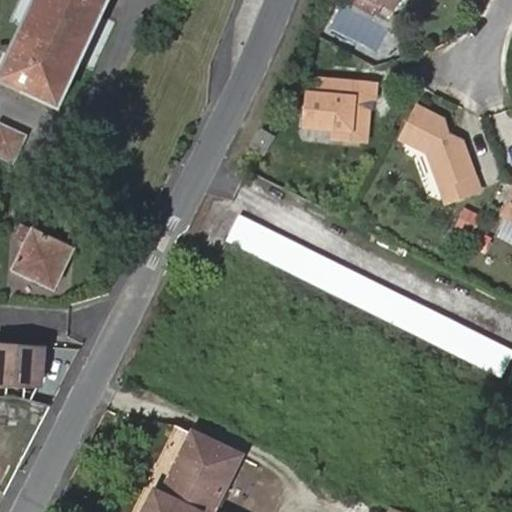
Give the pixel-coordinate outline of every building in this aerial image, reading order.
[(0,80),(57,107),(107,0),(36,0),(0,78),(0,80)] [(383,11),(388,0),(347,0),(345,4),(363,13),(368,3),(383,11)] [(399,0),(388,0),(383,11),(392,16),(399,0)] [(378,21),(383,11),(368,3),(363,13),(377,20),(378,21)] [(359,110),(369,111),(375,112),(376,93),(321,86),(318,102),(309,102),(306,132),(333,136),(333,144),(364,148),(368,119),(358,118),(359,110)] [(368,119),(369,111),(359,110),(358,118),(368,119)] [(417,110),(399,142),(428,157),(447,207),(474,196),(464,171),(473,168),(463,144),(453,147),(445,123),(417,110)] [(30,138),(0,123),(0,162),(14,170),(30,138)] [(273,139),(263,134),(261,132),(251,148),(263,154),(273,139)] [(473,168),(464,171),(474,196),(482,193),(473,168)] [(482,220),(468,213),(460,231),(474,238),(482,220)] [(511,356),(511,352),(238,217),(225,242),(501,378),(511,356)] [(72,250),(24,227),(19,238),(28,242),(14,272),(53,291),(72,250)] [(488,255),(494,243),(482,238),(477,249),(488,255)] [(44,348),(0,344),(0,390),(38,393),(42,380),(44,348)] [(215,511),(214,511),(243,455),(178,422),(131,511),(215,511)]
